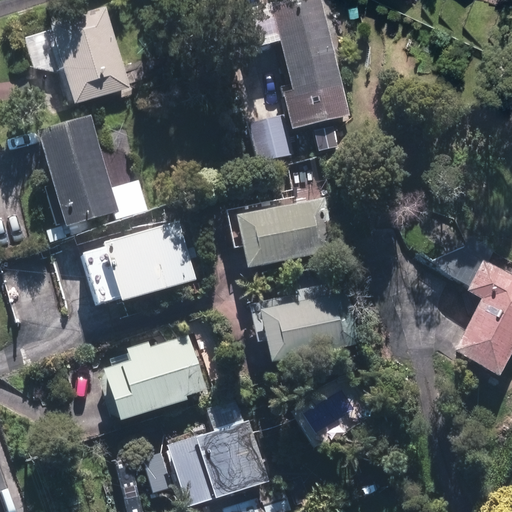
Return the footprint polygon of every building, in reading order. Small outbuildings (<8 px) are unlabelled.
[(284,97),(292,130),(348,117),(320,0),(273,11),(293,95),(284,97)] [(50,28),(75,106),(129,90),(105,11),(50,28)] [(248,127),(257,165),(292,156),(283,119),(248,127)] [(40,135),(66,231),(118,217),(91,122),(40,135)] [(193,180),(193,211),(220,211),(220,180),(193,180)] [(234,219),(246,271),(337,250),(325,198),(234,219)] [(178,224),(104,247),(122,305),(196,282),(178,224)] [(454,355),(498,379),(511,353),(511,278),(482,263),(466,294),(481,302),(454,355)] [(261,313),(272,365),(361,344),(349,292),(261,313)] [(104,373),(121,424),(181,405),(179,401),(206,393),(188,338),(149,351),(148,347),(127,354),(131,365),(104,373)] [(168,451),(188,510),(267,483),(247,424),(168,451)] [(221,511),(260,511),(257,499),(221,511)]
